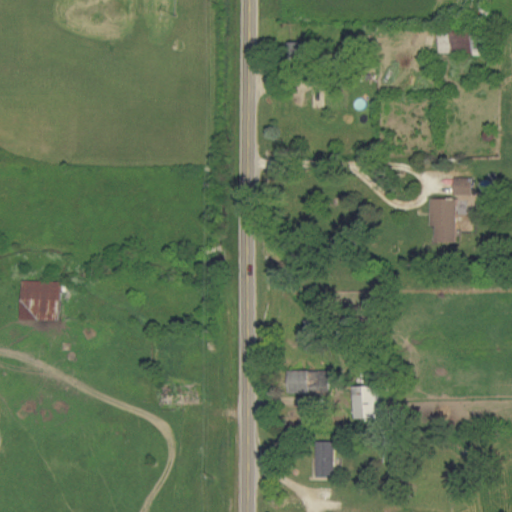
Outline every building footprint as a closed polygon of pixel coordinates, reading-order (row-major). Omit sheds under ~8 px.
[(444,54),(476,55),(477,34),(444,34),(444,54)] [(475,180),(458,179),(458,197),(475,197),(475,180)] [(434,228),(440,229),(439,243),(460,243),(461,201),(435,201),(434,228)] [(64,283),(27,282),(25,321),(63,322),(64,283)] [(314,372),(293,372),(293,397),(315,396),(314,372)] [(358,420),(382,419),(382,387),(358,388),(358,420)] [(319,478),(338,478),(339,443),(320,443),(319,478)]
